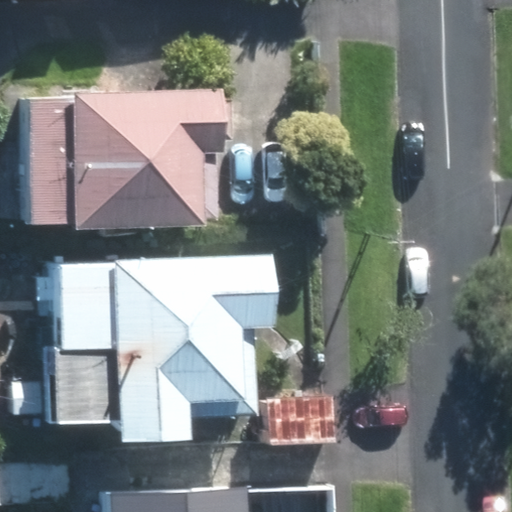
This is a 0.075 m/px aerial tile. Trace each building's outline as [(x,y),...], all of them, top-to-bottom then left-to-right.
[(189,221),(188,147),(208,146),(207,85),(51,88),(51,94),(11,95),(14,219),(54,219),(55,225),(189,221)] [(255,250),(93,253),(93,259),(40,260),(41,343),(33,343),(34,375),(4,375),(5,409),(35,408),(34,420),(98,418),(98,435),(171,435),(169,397),(225,396),(224,321),(256,320),(255,250)] [(324,435),(324,392),(255,392),(255,437),(324,435)] [(0,505),(69,503),(67,453),(0,455),(0,505)] [(232,511),(232,482),(93,486),(93,511),(232,511)]
